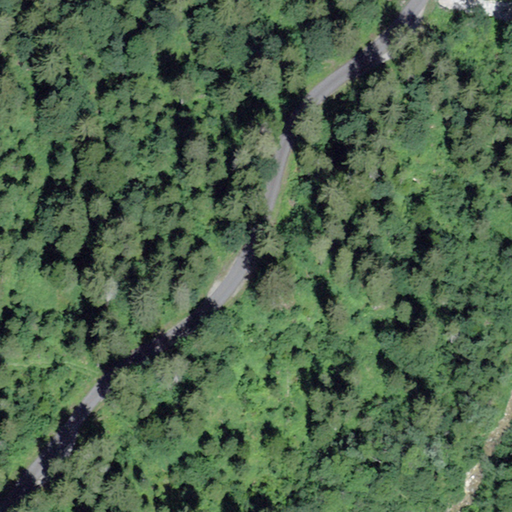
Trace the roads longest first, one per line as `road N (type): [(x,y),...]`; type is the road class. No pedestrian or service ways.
road 1 (unclassified): [(418,0),(375,57),(320,90),(291,128),(258,240),(221,293),(140,355),(11,511)]
road 2 (unknown): [(25,494),(19,430),(37,240),(113,0)]
